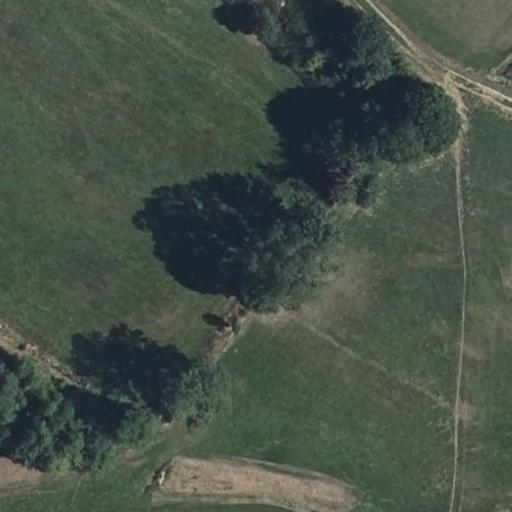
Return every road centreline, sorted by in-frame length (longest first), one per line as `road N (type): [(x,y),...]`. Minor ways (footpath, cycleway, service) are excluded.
road 1 (track): [(446,76),(485,309),(464,511)]
road 2 (track): [(357,0),(446,76),(511,106)]
